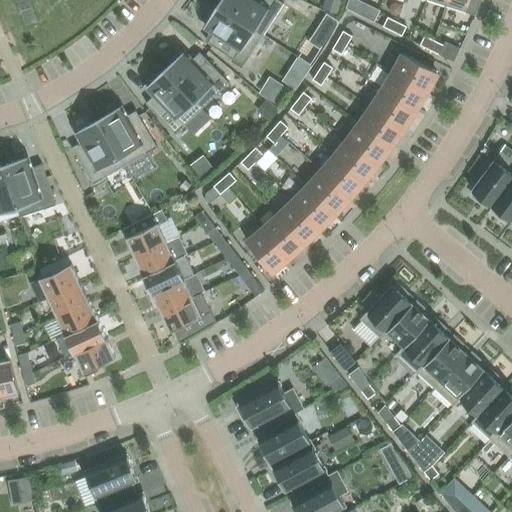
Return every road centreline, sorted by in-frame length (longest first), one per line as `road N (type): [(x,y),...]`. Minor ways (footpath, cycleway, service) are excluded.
road 1 (residential): [(404,216),(305,313),(188,388)]
road 2 (residential): [(511,37),(440,168),(404,216)]
road 3 (residential): [(0,122),(87,75),(166,0)]
road 4 (residential): [(146,408),(0,453)]
road 5 (residential): [(404,216),(511,306)]
road 6 (residential): [(188,388),(251,511)]
